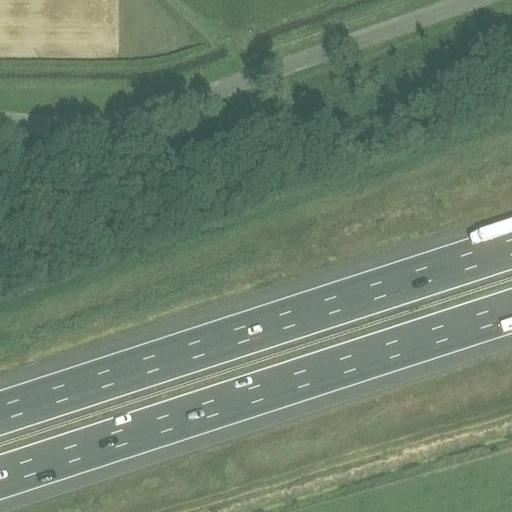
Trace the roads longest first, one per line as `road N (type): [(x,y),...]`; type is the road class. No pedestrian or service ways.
road 1 (motorway): [(0,478),(511,312)]
road 2 (motorway): [(511,248),(0,414)]
road 3 (unclassified): [(0,124),(71,128),(149,116),(474,0)]
